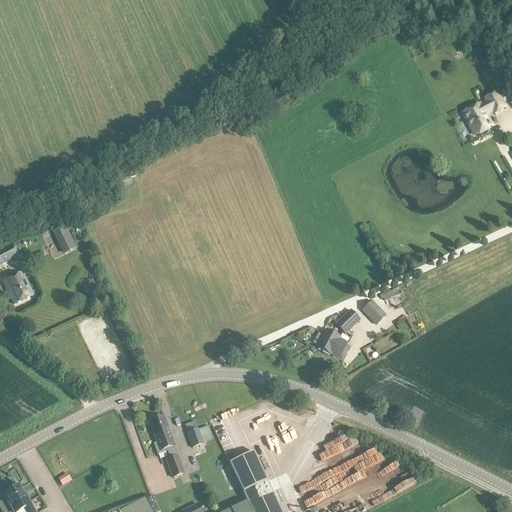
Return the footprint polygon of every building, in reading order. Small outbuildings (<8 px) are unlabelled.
[(476,135),(475,136),(475,137),(480,134),(480,136),(489,131),(489,129),(493,127),(487,116),(493,113),(494,115),(506,108),(497,93),(486,100),(488,103),(482,106),(481,105),(464,115),(469,126),(471,125),(476,135)] [(130,173),(119,177),(122,183),(132,180),(130,173)] [(0,266),(17,258),(19,257),(12,245),(0,250),(0,266)] [(32,296),(22,275),(5,283),(15,305),(32,296)] [(100,294),(103,292),(103,288),(101,285),(97,285),(94,287),(94,291),(96,294),(100,294)] [(387,315),(372,300),(362,310),(377,325),(387,315)] [(349,310),(334,324),(345,334),(359,321),(349,310)] [(314,344),(318,346),(317,348),(324,352),(323,353),(329,357),(330,355),(331,355),(339,359),(340,357),(343,359),(349,348),(346,346),(347,344),(342,342),(343,339),(326,331),(321,340),(317,338),(314,344)] [(164,418),(149,422),(157,444),(154,445),(157,455),(168,451),(171,460),(178,458),(173,446),(174,446),(164,418)] [(187,434),(192,449),(208,443),(206,436),(209,435),(206,429),(198,431),(198,430),(187,434)] [(358,429),(355,434),(345,429),(342,436),(353,442),(353,443),(362,448),(369,434),(358,429)] [(346,448),(341,454),(346,459),(352,453),(346,448)] [(251,511),(279,511),(252,455),(229,466),(251,511)] [(368,468),(359,472),(363,482),(380,474),(376,465),(380,463),(377,457),(365,462),(368,468)] [(184,475),(178,458),(171,460),(167,462),(173,479),(184,475)] [(408,472),(405,478),(412,481),(415,476),(408,472)] [(331,487),(334,492),(350,484),(347,478),(331,487)] [(8,492),(4,494),(13,511),(18,511),(24,509),(25,511),(35,511),(31,505),(27,497),(26,498),(19,486),(15,488),(14,486),(7,490),(8,492)]
